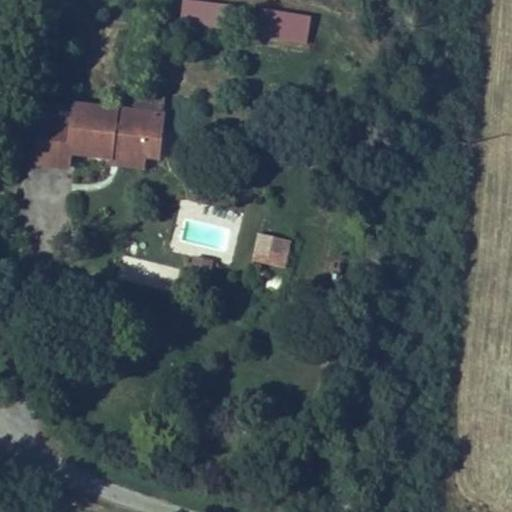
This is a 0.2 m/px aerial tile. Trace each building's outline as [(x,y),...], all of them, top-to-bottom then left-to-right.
[(237,4),(204,0),(185,0),(182,29),(234,35),(237,4)] [(312,15),(265,9),(261,42),(308,47),(312,15)] [(139,108),(77,102),(76,114),(45,110),(39,165),(71,168),(73,155),(117,160),(116,165),(146,168),(147,156),(162,157),(168,98),(140,95),(139,108)] [(288,268),(294,242),(257,233),(250,259),(288,268)] [(213,260),(197,257),(194,270),(210,273),(213,260)] [(264,290),(280,295),(286,276),(270,271),(264,290)]
